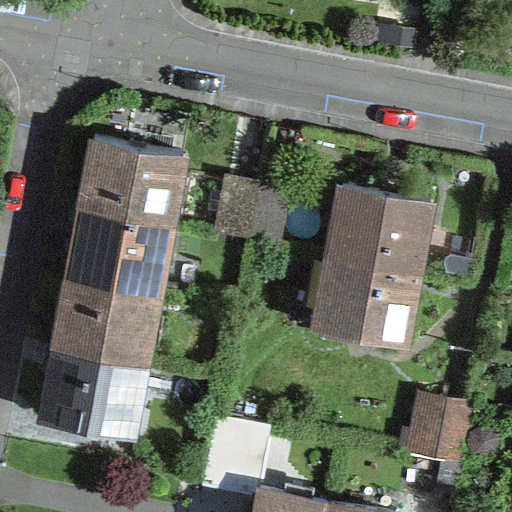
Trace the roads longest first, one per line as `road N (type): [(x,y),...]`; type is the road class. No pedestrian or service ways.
road 1 (residential): [(511,115),(132,46)]
road 2 (residential): [(49,38),(0,326)]
